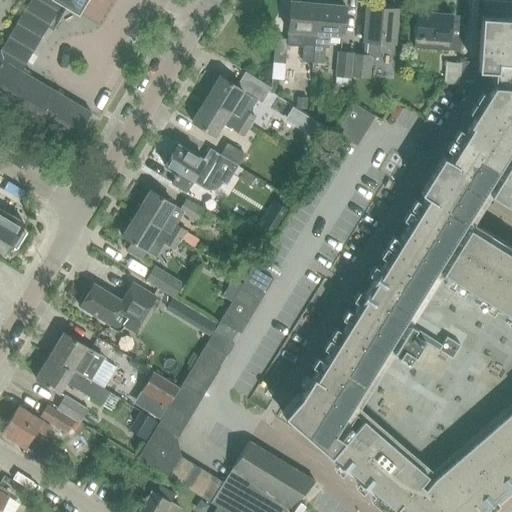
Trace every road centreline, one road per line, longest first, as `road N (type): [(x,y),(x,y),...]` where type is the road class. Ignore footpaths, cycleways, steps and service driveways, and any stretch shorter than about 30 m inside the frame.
road 1 (residential): [(490,0),(483,82),(280,397)]
road 2 (residential): [(86,209),(219,0)]
road 3 (residential): [(0,351),(86,209)]
